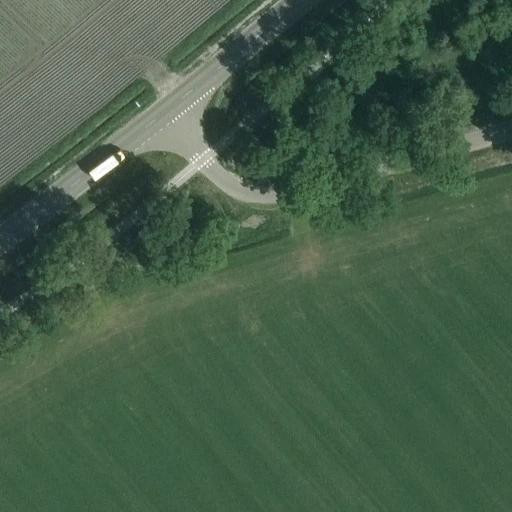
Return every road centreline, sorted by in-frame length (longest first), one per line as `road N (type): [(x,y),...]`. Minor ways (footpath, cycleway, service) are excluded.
road 1 (unclassified): [(511,134),(305,192),(258,192),(227,186),(158,116)]
road 2 (tertiary): [(0,240),(158,116)]
road 3 (tertiary): [(158,116),(298,0)]
